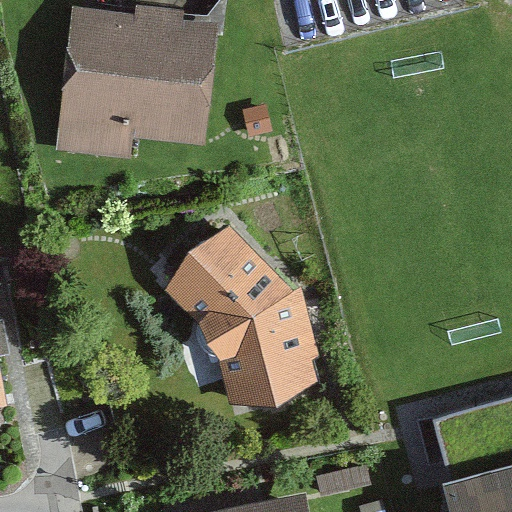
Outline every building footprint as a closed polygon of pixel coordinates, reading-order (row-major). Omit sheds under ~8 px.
[(127,139),(207,151),(225,33),(77,11),(57,150),(124,159),(127,139)] [(305,299),(223,236),(166,295),(212,344),(228,406),(316,388),(305,299)] [(0,407),(13,405),(0,341),(0,407)] [(444,511),(511,511),(511,469),(439,489),(444,511)] [(211,511),(298,511),(297,498),(211,511)]
